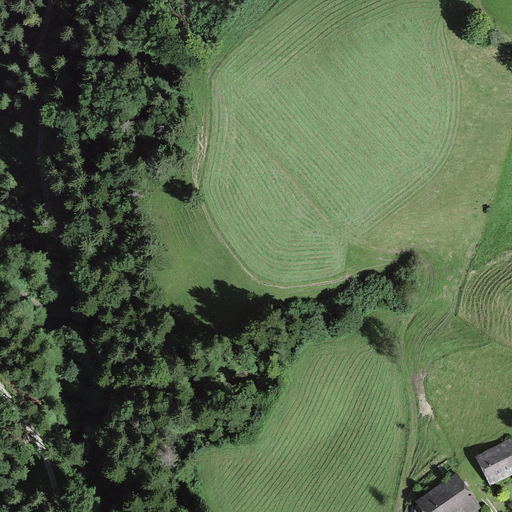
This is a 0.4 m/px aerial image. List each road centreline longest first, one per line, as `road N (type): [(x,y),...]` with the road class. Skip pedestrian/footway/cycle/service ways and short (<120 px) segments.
road 1 (track): [(0,273),(42,309),(59,314),(74,301),(43,167),(36,76),(49,0)]
road 2 (track): [(59,511),(45,453),(0,385)]
